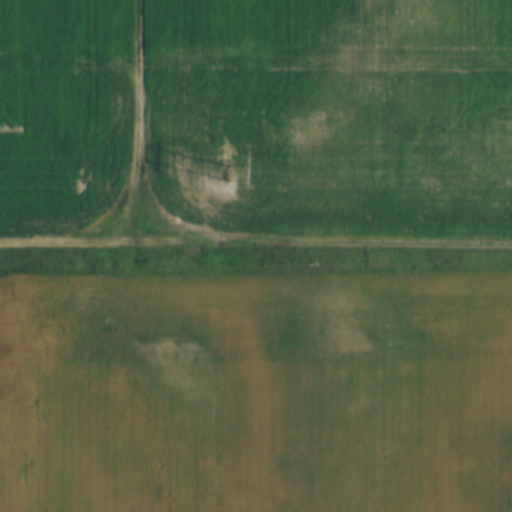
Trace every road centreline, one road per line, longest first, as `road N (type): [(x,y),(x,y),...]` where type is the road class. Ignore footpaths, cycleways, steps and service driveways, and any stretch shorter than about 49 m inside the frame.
road 1 (track): [(511,245),(59,245),(0,238)]
road 2 (track): [(116,239),(137,213),(136,0)]
